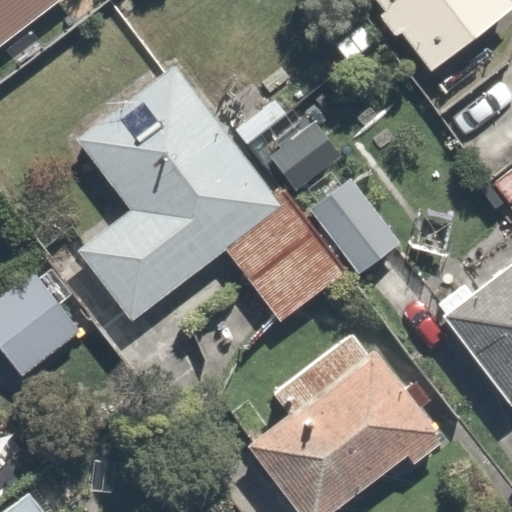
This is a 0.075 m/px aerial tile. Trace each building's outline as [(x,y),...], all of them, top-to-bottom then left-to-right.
[(0,0),(0,38),(50,0),(0,0)] [(511,0),(365,0),(415,70),(511,0)] [(511,0),(415,70),(399,82),(466,175),(511,141),(511,0)] [(276,212),(175,54),(62,126),(118,213),(67,245),(113,316),(217,249),(276,212)] [(276,212),(217,249),(261,318),(392,235),(347,166),(276,212)] [(511,252),(436,307),(501,397),(511,389),(511,252)] [(24,269),(0,287),(0,364),(11,378),(72,332),(24,269)] [(327,511),(428,437),(346,327),(214,426),(277,511),(327,511)] [(0,511),(92,511),(95,510),(49,452),(0,490),(0,511)]
